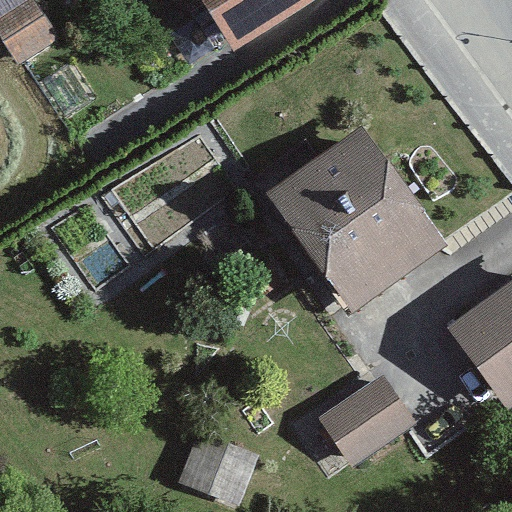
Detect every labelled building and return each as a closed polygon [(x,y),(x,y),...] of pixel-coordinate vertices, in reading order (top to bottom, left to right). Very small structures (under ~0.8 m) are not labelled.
[(218,0),(240,37),(297,0),(218,0)] [(40,5),(6,27),(27,59),(60,39),(40,5)] [(339,171),(296,201),(364,296),(439,246),(347,120),(318,140),(339,171)] [(132,245),(209,210),(181,150),(104,185),(132,245)] [(511,303),(475,331),(511,380),(511,303)] [(386,387),(336,421),(362,456),(413,421),(386,387)] [(209,442),(195,477),(239,497),(254,460),(209,442)]
